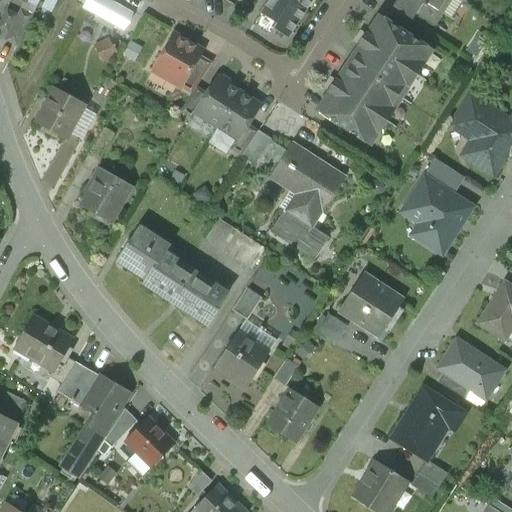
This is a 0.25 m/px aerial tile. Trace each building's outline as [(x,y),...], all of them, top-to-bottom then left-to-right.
[(83,0),(79,11),(126,29),(134,9),(109,0),(83,0)] [(269,0),(260,15),(275,25),(272,30),(287,40),(313,0),(269,0)] [(424,4),(417,0),(396,0),(396,1),(417,14),(424,4)] [(449,0),(417,0),(424,4),(417,14),(433,24),(449,0)] [(417,14),(396,1),(390,11),(410,24),(417,14)] [(268,36),(272,30),(275,25),(260,15),(253,26),(268,36)] [(432,53),(378,17),(366,36),(364,35),(358,45),(359,46),(336,82),(334,81),(327,92),(329,93),(317,111),(370,146),(372,144),(371,144),(378,133),(378,134),(380,132),(379,131),(391,112),(392,113),(393,111),(393,110),(399,100),(400,101),(402,98),(401,97),(408,87),(408,88),(410,86),(409,85),(421,66),(422,67),(424,65),(423,64),(429,54),(430,55),(432,53)] [(25,29),(14,23),(4,41),(16,47),(25,29)] [(202,52),(173,35),(152,72),(181,88),(199,57),(202,52)] [(94,46),(102,63),(118,56),(109,39),(94,46)] [(199,57),(181,88),(192,94),(196,89),(211,64),(199,57)] [(221,78),(216,79),(206,95),(194,113),(194,114),(217,129),(240,94),(229,86),(228,82),(221,78)] [(192,94),(180,112),(191,119),(194,114),(194,113),(206,95),(196,89),(192,94)] [(84,106),(54,90),(36,123),(65,139),(69,132),(82,109),(84,106)] [(217,129),(216,130),(224,136),(225,140),(234,145),(234,146),(247,127),(260,107),(240,94),(217,129)] [(470,161),(492,176),(507,153),(503,151),(508,144),(511,146),(511,145),(511,124),(470,98),(451,128),(475,143),(477,151),(470,161)] [(82,109),(69,132),(82,139),(94,117),(82,109)] [(257,133),(247,127),(234,146),(234,145),(231,150),(242,157),(257,133)] [(103,129),(88,155),(98,161),(114,135),(103,129)] [(271,140),(258,132),(257,133),(242,157),(255,165),(271,140)] [(344,179),(291,145),(271,177),(297,194),(287,210),(294,215),(293,216),(312,228),(344,179)] [(425,179),(454,198),(464,181),(435,162),(425,179)] [(130,188),(98,169),(91,181),(95,183),(81,207),(109,224),(130,188)] [(454,198),(425,179),(402,213),(429,231),(422,242),(441,255),(471,209),(454,198)] [(242,235),(219,220),(205,240),(229,255),(242,235)] [(228,295),(165,254),(170,247),(169,246),(169,247),(141,229),(141,228),(140,228),(117,263),(145,281),(143,284),(144,285),(145,285),(170,302),(179,308),(180,308),(206,325),(207,326),(228,295)] [(242,235),(229,255),(252,270),(265,250),(242,235)] [(401,303),(362,277),(340,310),(379,337),(401,303)] [(511,288),(504,283),(477,325),(504,341),(511,328),(511,288)] [(261,299),(246,289),(231,311),(247,321),(261,299)] [(347,328),(328,315),(315,335),(334,347),(347,328)] [(73,341),(32,317),(14,349),(53,372),(54,373),(63,358),(64,356),(73,341)] [(268,355),(237,334),(218,363),(235,374),(229,382),(244,392),(268,355)] [(502,372),(456,343),(439,369),(444,373),(471,390),(485,399),(502,372)] [(75,363),(64,356),(63,358),(54,373),(53,372),(50,377),(62,385),(75,363)] [(100,378),(75,363),(62,385),(57,392),(82,407),(100,378)] [(295,371),(284,363),(272,380),(284,388),(295,371)] [(471,390),(444,373),(438,383),(465,400),(471,390)] [(129,394),(101,377),(100,378),(82,407),(82,408),(94,415),(82,434),(63,466),(77,476),(112,422),(129,394)] [(464,414),(423,388),(391,440),(420,459),(442,424),(453,431),(464,414)] [(318,408),(289,390),(266,426),(295,445),(318,408)] [(27,403),(6,392),(0,405),(0,416),(16,424),(27,403)] [(124,410),(104,441),(111,449),(137,423),(124,410)] [(0,416),(0,457),(16,424),(0,416)] [(174,446),(147,419),(124,442),(151,468),(174,446)] [(447,474),(426,461),(418,474),(439,487),(447,474)] [(387,511),(406,483),(376,463),(353,499),(373,511),(387,511)] [(211,482),(199,470),(188,489),(197,497),(211,482)] [(439,487),(418,474),(410,486),(431,500),(439,487)] [(243,511),(216,486),(192,511),(193,511),(243,511)]
